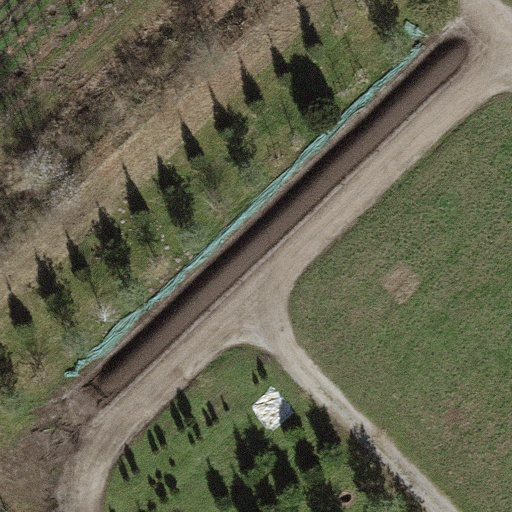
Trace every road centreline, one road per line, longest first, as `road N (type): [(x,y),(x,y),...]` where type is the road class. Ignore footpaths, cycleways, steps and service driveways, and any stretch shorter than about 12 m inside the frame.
road 1 (track): [(510,47),(73,465),(69,511)]
road 2 (track): [(448,511),(238,308)]
